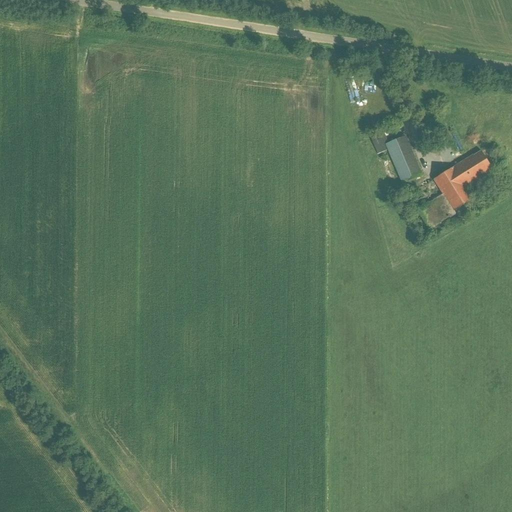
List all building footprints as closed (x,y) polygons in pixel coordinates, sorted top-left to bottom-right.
[(407,136),(389,143),(406,183),(424,175),(407,136)] [(462,181),(466,186),(493,170),(481,152),(435,180),(444,193),(462,181)] [(462,181),(444,193),(445,195),(455,211),(474,199),(466,186),(462,181)] [(481,184),(473,189),(476,194),(484,189),(481,184)] [(455,211),(445,195),(419,210),(430,230),(456,213),(455,211)]
